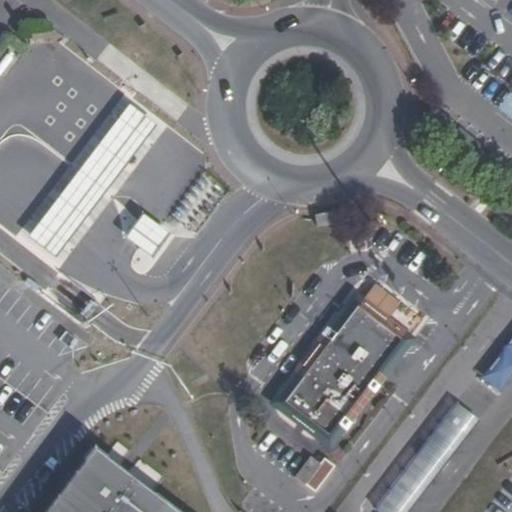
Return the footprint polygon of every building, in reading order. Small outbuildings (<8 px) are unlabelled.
[(93,151),(83,164),(71,180),(59,196),(47,211),(35,225),(28,236),(56,257),(64,247),(75,233),(88,217),(99,202),(112,185),(122,172),(131,161),(139,150),(147,140),(155,130),(158,126),(130,104),(127,109),(119,119),(111,128),(103,139),(93,151)] [(141,212),(124,235),(133,242),(151,255),(168,232),(150,219),(141,212)] [(338,212),(317,215),(319,226),(340,223),(338,212)] [(335,416),(338,419),(397,343),(354,311),(347,306),(334,323),(289,382),(292,384),(281,399),(324,431),(335,416)] [(511,340),(481,380),(500,395),(511,378),(511,340)] [(406,511),(478,420),(456,402),(375,507),(381,511),(406,511)] [(178,511),(96,449),(47,511),(178,511)] [(298,472),(318,488),(338,462),(328,453),(324,459),(314,451),(298,472)]
